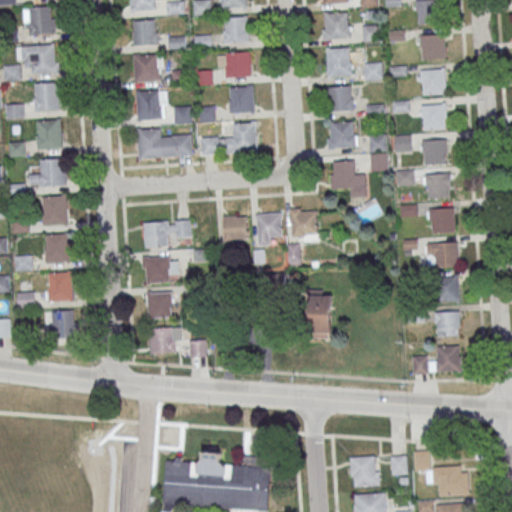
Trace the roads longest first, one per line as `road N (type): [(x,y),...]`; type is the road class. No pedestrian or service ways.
road 1 (tertiary): [(511,407),(119,384),(0,369)]
road 2 (residential): [(511,510),(477,0)]
road 3 (residential): [(119,384),(95,0)]
road 4 (residential): [(111,186),(286,173),(293,156),(282,0)]
